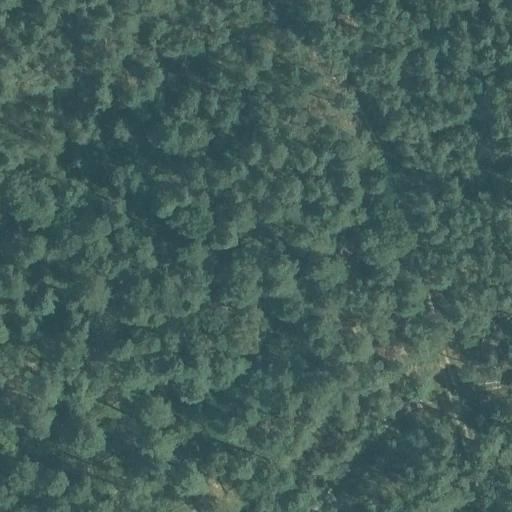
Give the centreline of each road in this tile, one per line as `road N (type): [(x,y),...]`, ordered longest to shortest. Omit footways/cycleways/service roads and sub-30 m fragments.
road 1 (track): [(285,0),(383,167),(446,390)]
road 2 (track): [(310,511),(387,421),(446,390)]
road 3 (track): [(446,390),(488,511)]
